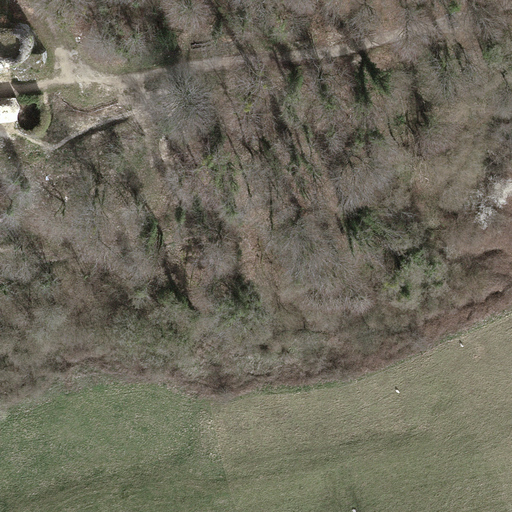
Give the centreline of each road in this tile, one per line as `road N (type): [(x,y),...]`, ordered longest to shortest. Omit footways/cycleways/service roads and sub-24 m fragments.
road 1 (track): [(511,4),(300,61)]
road 2 (track): [(300,61),(103,85)]
